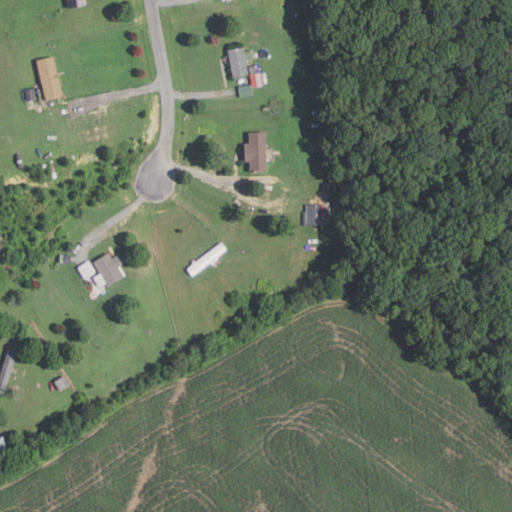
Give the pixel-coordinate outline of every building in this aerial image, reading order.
[(68,8),(66,0),(86,0),(87,5),(68,8)] [(233,78),(228,50),(243,47),(244,52),(252,50),(254,59),(246,60),(249,75),(233,78)] [(45,100),(36,61),(54,56),(63,96),(45,100)] [(257,72),(250,74),(249,67),(256,65),(257,72)] [(264,86),(253,88),(251,74),(261,73),(264,86)] [(254,95),(240,97),(239,86),(252,84),(254,95)] [(35,99),(27,100),(26,90),(34,89),(35,99)] [(251,170),(250,161),(245,161),(244,143),(249,143),(249,132),(266,132),(267,170),(251,170)] [(329,225),(306,225),(306,205),(329,204),(329,225)] [(193,276),(187,269),(192,265),(190,262),(193,259),(196,262),(222,243),(227,250),(193,276)] [(108,287),(93,262),(108,253),(124,278),(108,287)] [(72,263),(64,263),(64,254),(72,254),(72,263)] [(4,395),(0,393),(0,377),(10,348),(18,351),(4,395)] [(60,392),(54,382),(65,375),(71,385),(60,392)] [(6,456),(0,449),(0,439),(3,436),(14,448),(6,456)]
